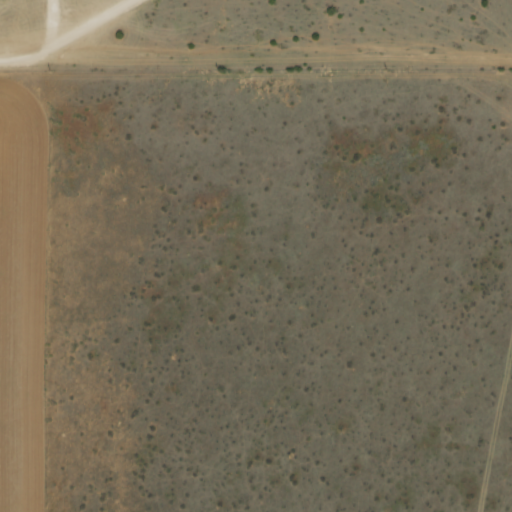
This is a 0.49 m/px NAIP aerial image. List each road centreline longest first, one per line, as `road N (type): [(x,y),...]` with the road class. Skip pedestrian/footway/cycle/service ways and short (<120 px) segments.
road 1 (track): [(511,85),(480,75),(194,76)]
road 2 (track): [(194,76),(113,134),(90,172),(48,142),(28,77)]
road 3 (track): [(194,76),(28,77),(11,61)]
road 4 (track): [(479,511),(511,339)]
